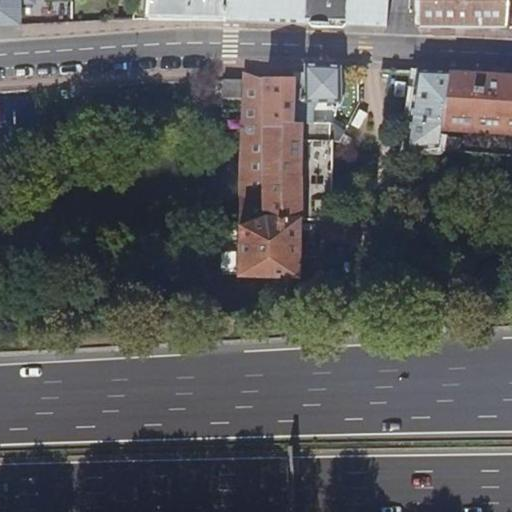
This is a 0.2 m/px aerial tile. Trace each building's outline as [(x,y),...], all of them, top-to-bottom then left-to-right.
[(0,0),(0,25),(22,26),(22,4),(21,0),(0,0)] [(226,20),(228,0),(152,0),(151,16),(151,18),(183,19),(226,20)] [(326,24),(389,25),(389,0),(228,0),(226,20),(242,21),(318,24),(319,20),(326,20),(326,24)] [(472,26),(506,27),(508,6),(508,0),(418,0),(419,26),(454,26),(454,27),(472,27),(472,26)] [(332,219),(332,203),(333,170),(333,141),(342,141),(346,135),(333,125),(324,124),(324,103),(344,102),(342,67),(306,64),(307,73),(295,73),(295,81),(266,80),(246,73),(246,82),(243,136),(242,172),(241,202),(240,226),(223,228),(224,274),(240,274),(240,276),(303,277),(303,218),(332,219)] [(419,71),(408,152),(439,148),(442,126),(449,72),(419,71)] [(449,72),(442,126),(511,129),(511,75),(476,74),(449,72)] [(243,82),(224,81),(225,98),(243,98),(243,82)] [(508,157),(491,155),(490,166),(508,167),(508,157)] [(407,203),(406,215),(424,217),(424,204),(407,203)] [(511,224),(457,220),(458,279),(511,278),(511,224)] [(168,225),(170,237),(190,234),(188,221),(168,225)] [(337,269),(338,280),(375,279),(375,269),(337,269)]
